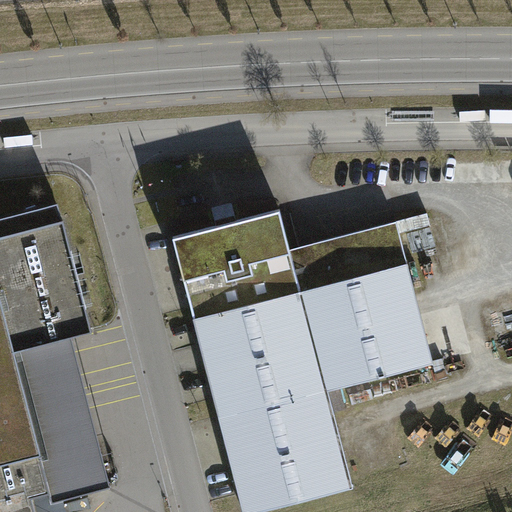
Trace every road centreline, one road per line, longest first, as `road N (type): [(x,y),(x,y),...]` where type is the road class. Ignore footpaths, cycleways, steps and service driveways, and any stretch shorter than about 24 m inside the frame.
road 1 (primary): [(0,87),(344,61),(511,59)]
road 2 (unclassified): [(102,146),(511,128)]
road 3 (residential): [(102,146),(197,511)]
